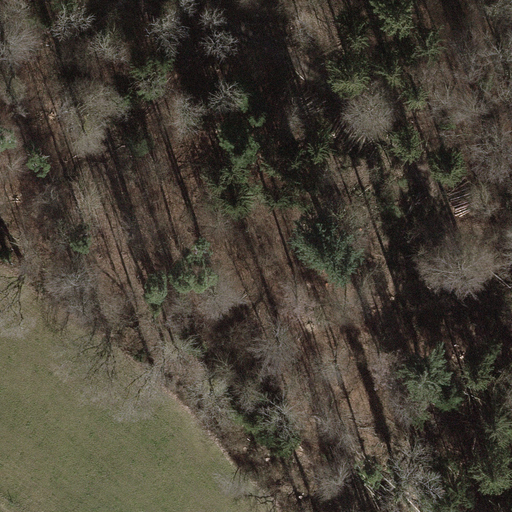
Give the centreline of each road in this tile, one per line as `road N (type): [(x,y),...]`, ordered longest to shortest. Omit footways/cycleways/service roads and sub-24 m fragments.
road 1 (track): [(511,319),(459,259),(433,190),(376,118),(255,38),(203,15),(142,12),(125,0)]
road 2 (track): [(472,0),(466,48),(511,245)]
road 3 (track): [(511,325),(492,361),(362,511)]
